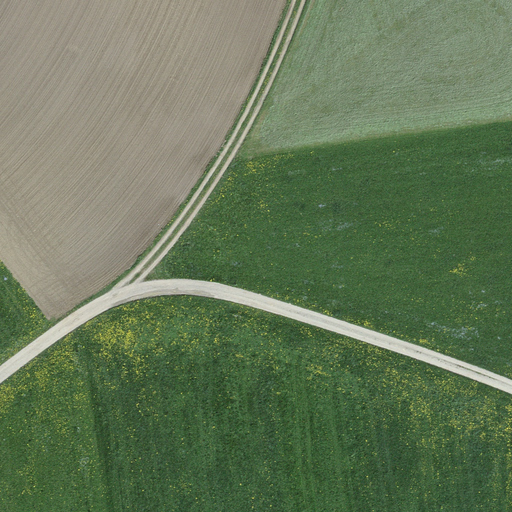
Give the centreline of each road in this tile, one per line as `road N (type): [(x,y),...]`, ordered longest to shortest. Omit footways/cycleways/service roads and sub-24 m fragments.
road 1 (unclassified): [(0,376),(107,301),(168,287),(259,302),(511,387)]
road 2 (track): [(119,297),(223,166),(298,0)]
